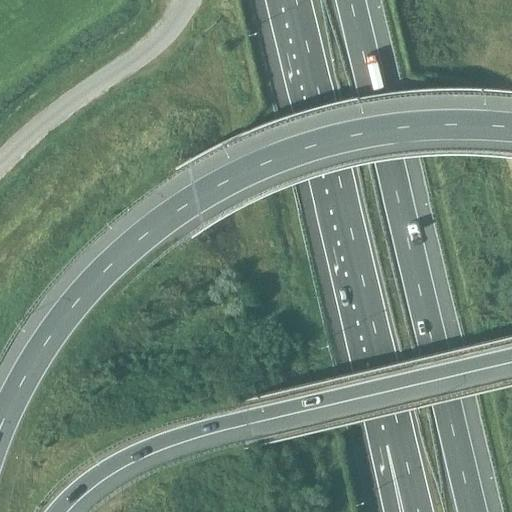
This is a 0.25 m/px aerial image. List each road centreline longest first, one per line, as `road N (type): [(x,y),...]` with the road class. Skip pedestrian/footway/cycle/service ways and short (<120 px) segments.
road 1 (motorway): [(511,126),(443,123),(356,134),(272,159),(194,199),(80,297),(36,358),(0,430)]
road 2 (motorway): [(472,511),(350,0)]
road 3 (motorway): [(59,511),(95,478),(164,440),(511,356)]
road 4 (motorway): [(296,0),(400,437)]
road 5 (unclassified): [(0,165),(162,35),(189,0)]
